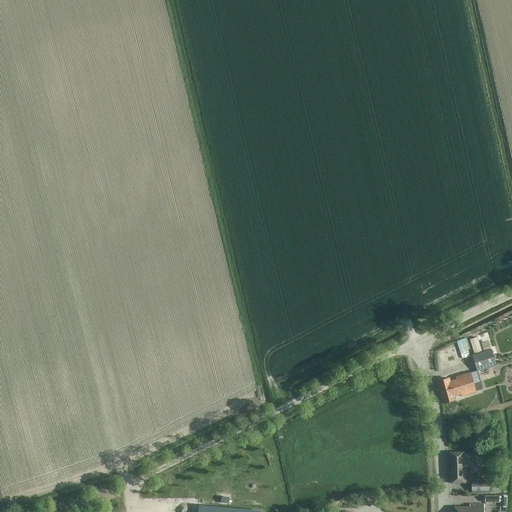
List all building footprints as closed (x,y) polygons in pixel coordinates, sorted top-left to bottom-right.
[(474,355),(482,352),(477,337),(469,340),(474,355)] [(459,341),(461,353),(472,350),(469,338),(459,341)] [(496,365),(491,349),(482,352),(474,355),(472,355),(477,371),(496,365)] [(449,378),(437,382),(443,403),(455,399),(454,395),(461,393),(462,396),(476,392),(475,391),(482,389),(480,380),(477,371),(470,373),(456,377),(457,380),(450,382),(449,378)] [(451,483),(466,482),(465,452),(450,453),(451,483)] [(472,482),(472,493),(499,493),(499,482),(472,482)]
